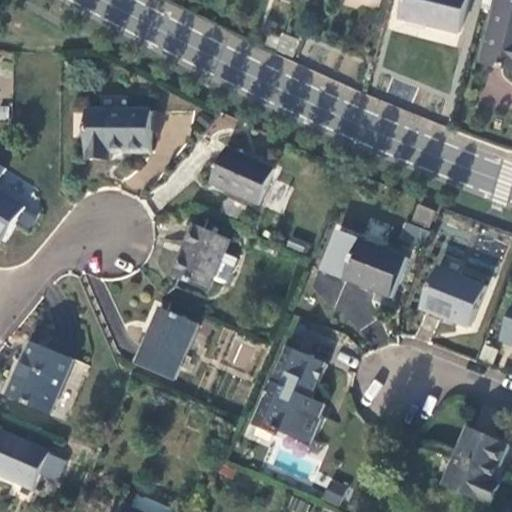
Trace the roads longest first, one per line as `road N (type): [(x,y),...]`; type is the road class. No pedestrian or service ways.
road 1 (secondary): [(97,0),(283,92),(511,185)]
road 2 (residential): [(2,300),(51,258),(120,227)]
road 3 (residential): [(511,396),(455,376),(383,375)]
